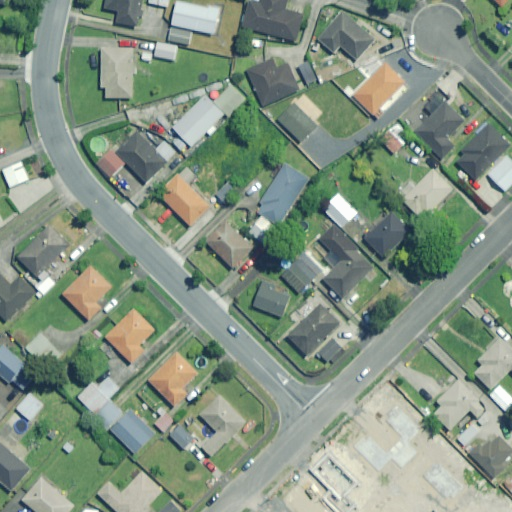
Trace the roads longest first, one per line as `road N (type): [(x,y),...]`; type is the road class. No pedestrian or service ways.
road 1 (residential): [(56,0),(44,94),(65,160),(89,194),(314,419)]
road 2 (residential): [(314,419),(511,222)]
road 3 (residential): [(221,511),(314,419)]
